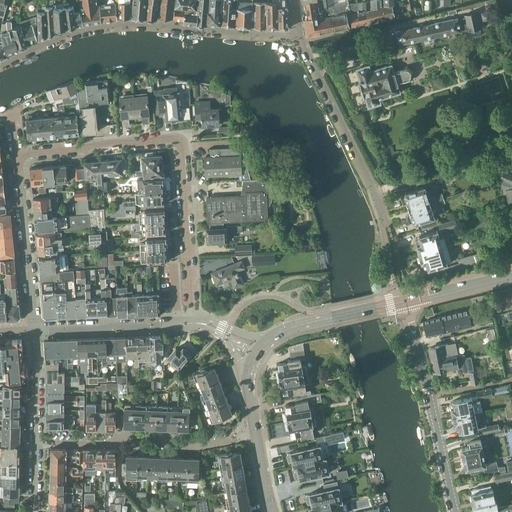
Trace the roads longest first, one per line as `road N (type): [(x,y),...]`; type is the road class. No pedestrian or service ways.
road 1 (residential): [(16,155),(179,140),(190,323)]
road 2 (residential): [(0,63),(104,25),(301,39)]
road 3 (residential): [(36,444),(106,445),(118,435),(174,438),(188,448),(256,433)]
road 4 (unclassified): [(453,511),(400,302)]
road 5 (residential): [(383,221),(301,39)]
road 6 (residential): [(32,327),(16,155)]
road 7 (residential): [(32,327),(190,323)]
road 8 (unclassified): [(269,336),(400,302)]
